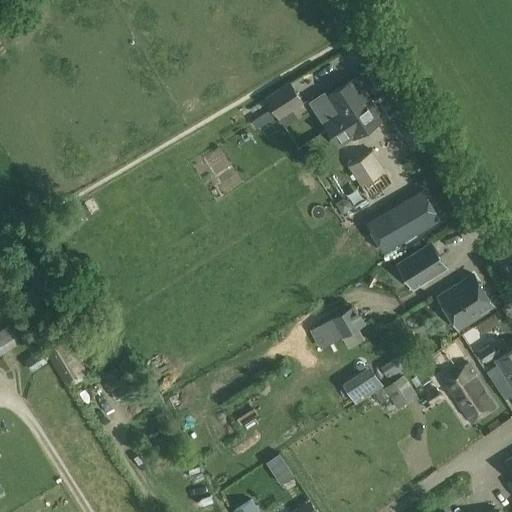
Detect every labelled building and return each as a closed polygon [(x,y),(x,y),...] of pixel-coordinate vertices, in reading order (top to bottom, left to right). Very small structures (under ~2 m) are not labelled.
[(357,77),(326,96),(342,120),(328,129),(339,146),(352,137),(353,138),(384,119),(357,77)] [(265,96),(279,119),(305,103),(290,80),(265,96)] [(248,143),(259,128),(249,122),(239,137),(248,143)] [(394,182),(372,150),(348,166),(370,198),(394,182)] [(337,203),(343,214),(354,207),(351,201),(344,200),(337,203)] [(314,204),(301,218),(317,232),(330,218),(314,204)] [(388,210),(367,223),(384,251),(405,239),(388,210)] [(64,231),(76,223),(70,213),(58,221),(64,231)] [(432,241),(397,263),(414,290),(449,268),(432,241)] [(48,311),(74,295),(48,253),(23,269),(48,311)] [(458,324),(491,303),(473,276),(441,296),(458,324)] [(328,319),(339,338),(366,323),(355,304),(328,319)] [(0,330),(0,353),(1,355),(21,342),(10,324),(0,330)] [(43,343),(67,385),(88,374),(64,332),(43,343)] [(497,353),(490,343),(477,352),(483,362),(497,353)] [(511,393),(511,348),(494,360),(497,364),(488,370),(506,398),(511,393)] [(33,369),(47,360),(40,349),(26,358),(33,369)] [(409,368),(401,355),(382,366),(390,378),(409,368)] [(444,379),(452,390),(473,422),(494,407),(473,376),(479,373),(471,361),(444,379)] [(391,380),(382,366),(380,363),(347,385),(358,402),(391,380)] [(398,408),(418,394),(404,374),(384,387),(398,408)] [(443,399),(437,388),(427,394),(433,405),(443,399)] [(271,467),(284,459),(280,453),(267,461),(271,467)] [(293,472),(280,480),(293,500),(306,492),(293,472)] [(230,504),(235,511),(259,511),(248,493),(230,504)]
